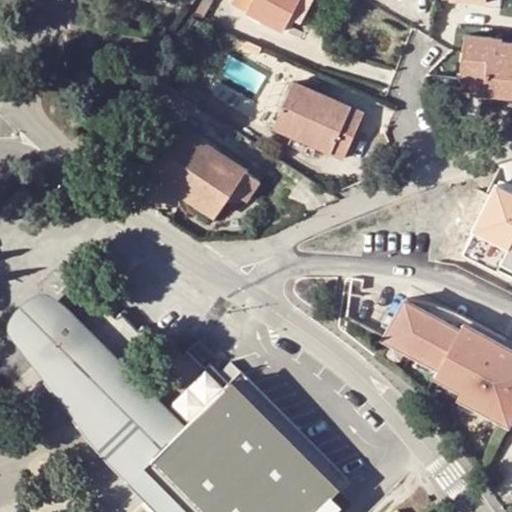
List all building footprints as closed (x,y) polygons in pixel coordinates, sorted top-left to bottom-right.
[(208,0),(197,16),(206,20),(218,1),(217,0),(208,0)] [(233,0),(231,4),(282,32),(290,18),(301,24),(313,0),(233,0)] [(483,95),(511,97),(511,42),(503,42),(502,39),(466,34),(459,81),(462,81),(485,84),(483,95)] [(158,76),(170,84),(176,74),(165,66),(158,76)] [(158,76),(150,89),(160,95),(142,121),(157,132),(174,109),(192,122),(202,106),(170,84),(158,76)] [(460,92),(483,95),(485,84),(462,81),(460,92)] [(293,83),(277,121),(291,127),(287,135),(344,159),(364,114),(293,83)] [(291,127),(277,121),(273,128),(287,135),(291,127)] [(215,216),(232,191),(247,201),(260,181),(175,123),(154,154),(149,150),(144,157),(150,161),(145,168),(215,216)] [(157,511),(340,511),(342,510),(330,497),(337,490),(193,350),(186,354),(168,336),(161,341),(145,325),(140,329),(124,312),(117,315),(102,300),(84,317),(59,294),(46,288),(33,291),(17,306),(10,322),(15,335),(80,425),(132,486),(157,511)] [(458,332),(402,306),(383,347),(440,374),(437,379),(466,393),(463,401),(511,423),(511,354),(488,344),(490,340),(461,327),(458,332)]
